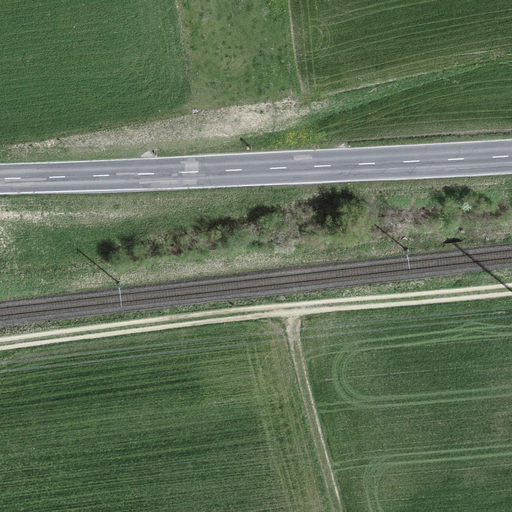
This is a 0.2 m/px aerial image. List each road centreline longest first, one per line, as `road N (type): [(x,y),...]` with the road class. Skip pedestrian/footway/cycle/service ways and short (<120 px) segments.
road 1 (track): [(511,288),(0,343)]
road 2 (primary): [(0,178),(511,155)]
